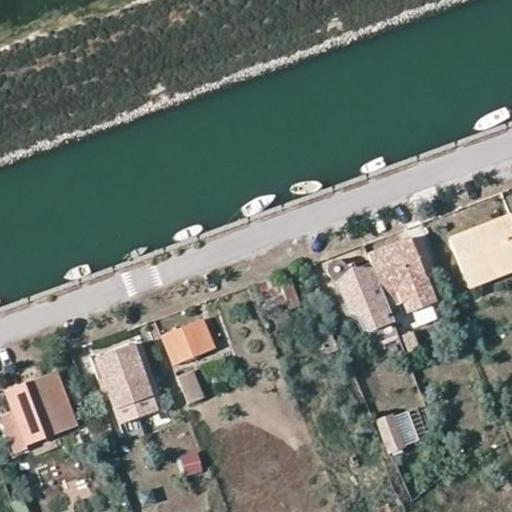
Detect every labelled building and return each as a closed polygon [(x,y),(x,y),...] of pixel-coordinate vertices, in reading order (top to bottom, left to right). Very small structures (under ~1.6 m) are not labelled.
[(457,273),(481,263),(500,273),(511,268),(511,227),(508,216),(492,222),(487,223),(489,228),(480,231),(478,227),(444,240),(457,273)] [(412,240),(369,256),(373,265),(382,288),(392,312),(401,308),(399,304),(404,302),(409,315),(437,305),(428,280),(412,240)] [(500,273),(481,263),(457,273),(462,287),(500,273)] [(392,322),(369,265),(351,272),(348,266),(341,269),(336,265),(332,264),(330,264),(325,265),(322,269),(322,275),(324,279),(332,286),(368,271),(388,323),(392,322)] [(388,323),(368,271),(332,286),(344,317),(351,320),(358,325),(362,334),(388,323)] [(258,283),(265,304),(284,299),(288,305),(297,302),(287,275),(278,278),(278,276),(258,283)] [(159,336),(171,366),(198,356),(213,350),(201,320),(159,336)] [(326,355),(338,351),(332,335),(320,339),(326,355)] [(94,358),(98,371),(118,422),(138,415),(157,408),(132,344),(118,349),(94,358)] [(188,370),(175,375),(185,403),(199,398),(188,370)] [(2,391),(10,411),(0,415),(0,425),(11,453),(25,447),(25,444),(65,430),(76,426),(64,397),(53,371),(2,391)] [(393,411),(376,418),(390,452),(408,445),(393,411)] [(203,469),(198,449),(181,453),(186,473),(203,469)] [(350,455),(353,461),(359,459),(357,453),(350,455)]
